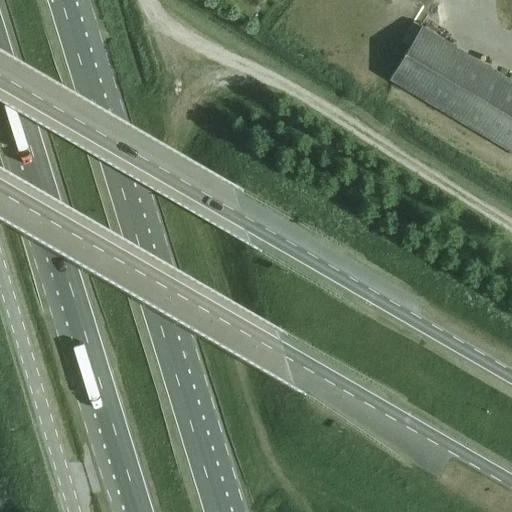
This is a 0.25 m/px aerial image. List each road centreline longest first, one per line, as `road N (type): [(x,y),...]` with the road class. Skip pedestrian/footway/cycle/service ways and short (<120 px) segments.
road 1 (primary): [(0,185),(511,481)]
road 2 (primary): [(511,378),(0,82)]
road 3 (primary): [(217,511),(61,0)]
road 4 (primary): [(0,58),(138,511)]
road 5 (track): [(146,0),(174,30),(280,81),(511,224)]
road 6 (unclassified): [(78,511),(0,252)]
